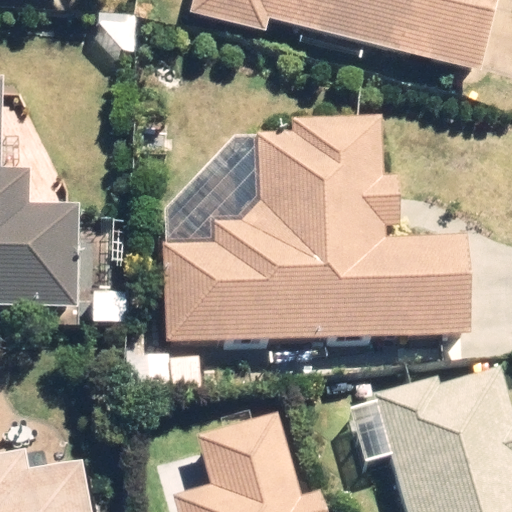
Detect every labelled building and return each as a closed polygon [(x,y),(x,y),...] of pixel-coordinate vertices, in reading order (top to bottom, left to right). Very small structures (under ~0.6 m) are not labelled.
[(194,0),(190,17),(272,37),(276,22),(490,75),(508,0),(194,0)] [(0,312),(81,317),(86,211),(32,208),(33,175),(3,173),(8,83),(0,82),(0,312)] [(239,142),(172,214),(172,343),(479,344),(479,242),(392,242),(392,229),(407,229),(408,180),(385,180),(385,123),(298,123),(298,142),(239,142)] [(440,381),(372,404),(409,511),(511,511),(511,393),(505,373),(444,394),(440,381)] [(305,502),(281,420),(202,443),(217,492),(173,505),(175,511),(332,511),(327,495),(305,502)] [(0,511),(91,511),(84,468),(35,476),(32,456),(0,461),(0,511)]
